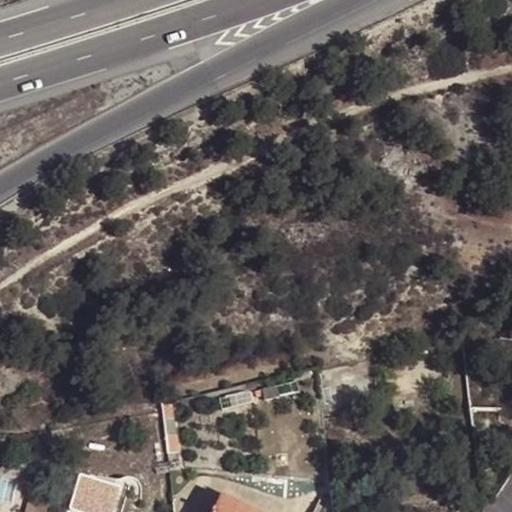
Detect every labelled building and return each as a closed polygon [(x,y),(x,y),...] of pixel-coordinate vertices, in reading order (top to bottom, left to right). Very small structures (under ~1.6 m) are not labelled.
[(508,447),(511,428),(498,425),(494,445),(508,447)] [(52,452),(54,445),(45,442),(42,449),(52,452)] [(111,511),(118,490),(81,478),(79,479),(69,511),(111,511)] [(511,511),(511,496),(495,506),(483,509),(483,511),(511,511)] [(250,511),(222,499),(215,511),(250,511)]
